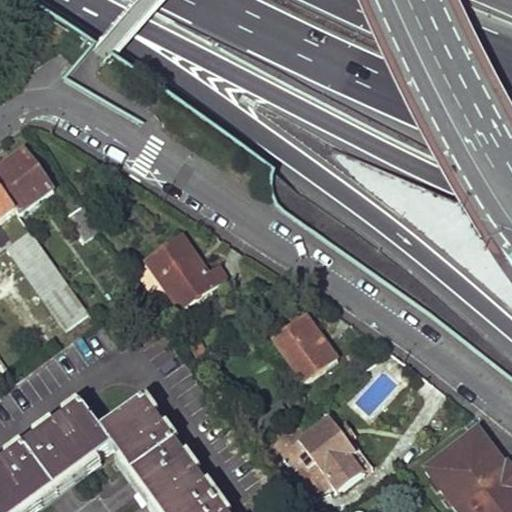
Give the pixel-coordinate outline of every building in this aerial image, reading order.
[(25,156),(0,174),(0,194),(16,216),(17,218),(51,193),(25,156)] [(0,194),(0,227),(16,216),(0,194)] [(81,211),(68,221),(83,241),(96,232),(81,211)] [(29,234),(6,250),(73,343),(96,326),(29,234)] [(198,261),(182,238),(145,265),(162,287),(198,261)] [(225,279),(218,267),(207,274),(198,261),(162,287),(179,313),(225,279)] [(322,340),(304,316),(271,341),(288,365),(322,340)] [(337,361),(322,340),(288,365),(304,386),(337,361)] [(153,398),(112,430),(144,474),(186,441),(153,398)] [(32,444),(65,489),(123,446),(112,430),(91,402),(32,444)] [(288,428),(270,440),(290,467),(288,469),(311,501),(331,486),(337,494),(364,475),(334,436),(338,433),(328,419),(305,437),(298,443),(288,428)] [(294,423),(288,428),(298,443),(305,437),(294,423)] [(338,433),(334,436),(364,475),(364,476),(376,467),(353,436),(357,433),(350,425),(338,433)] [(481,434),(472,440),(511,492),(511,469),(511,468),(508,470),(481,434)] [(511,511),(511,492),(472,440),(427,474),(455,511),(511,511)] [(196,511),(224,491),(186,441),(144,474),(173,511),(196,511)] [(32,444),(0,467),(0,511),(34,511),(65,489),(32,444)] [(238,511),(224,491),(196,511),(238,511)]
